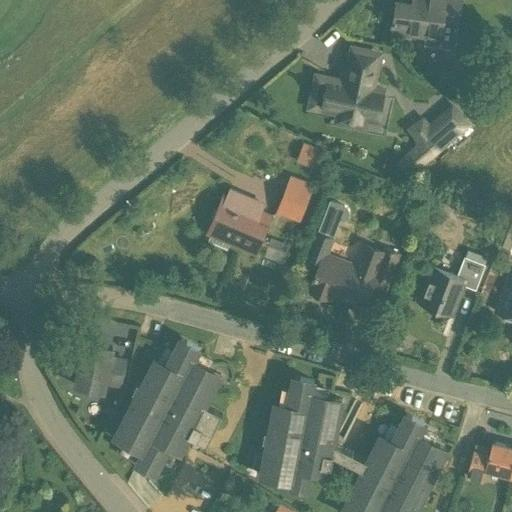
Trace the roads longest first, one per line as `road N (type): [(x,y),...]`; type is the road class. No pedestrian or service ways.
road 1 (residential): [(511,403),(155,305),(30,291)]
road 2 (tertiary): [(30,291),(39,262),(62,233),(335,0)]
road 3 (tertiary): [(121,511),(35,398),(30,291)]
